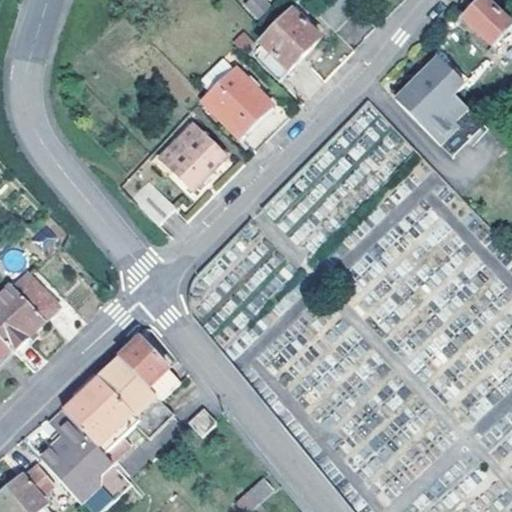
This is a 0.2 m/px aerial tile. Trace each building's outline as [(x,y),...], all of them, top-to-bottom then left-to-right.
[(266,0),(247,0),(243,5),(257,19),(272,5),(266,0)] [(350,0),(326,0),(315,11),(339,34),(360,9),(350,0)] [(511,29),(511,25),(487,0),(486,0),(467,20),(494,47),(511,29)] [(270,35),(263,43),(273,53),(263,63),(281,81),(323,40),(295,10),(270,35)] [(468,86),(442,59),(426,75),(431,79),(422,88),(418,83),(399,102),(444,147),(463,128),(459,124),(471,112),(457,97),(468,86)] [(207,98),(203,102),(242,140),(275,108),(236,69),(207,98)] [(426,75),(418,83),(422,88),(431,79),(426,75)] [(463,128),(444,147),(456,160),(488,128),(471,112),(459,124),(463,128)] [(161,156),(173,169),(206,138),(194,125),(161,156)] [(228,159),(206,138),(173,169),(196,191),(228,159)] [(150,183),(133,199),(161,226),(177,209),(150,183)] [(14,286),(0,299),(0,335),(14,350),(17,353),(63,309),(46,292),(30,277),(17,289),(14,286)] [(0,362),(14,350),(0,335),(0,362)] [(166,400),(183,384),(143,341),(132,351),(122,360),(161,404),(165,401),(166,400)] [(101,380),(142,424),(154,412),(161,404),(122,360),(109,371),(100,379),(101,380)] [(107,457),(126,439),(139,427),(142,424),(101,380),(89,392),(67,413),(107,457)] [(161,404),(154,412),(167,427),(179,416),(166,400),(165,401),(161,404)] [(139,427),(151,441),(167,427),(154,412),(142,424),(139,427)] [(44,461),(72,491),(85,506),(101,491),(103,478),(116,467),(107,457),(67,413),(53,425),(61,434),(67,440),(60,446),(44,461)] [(203,439),(217,427),(205,413),(191,425),(203,439)] [(55,441),(60,446),(67,440),(61,434),(55,441)] [(135,448),(126,439),(107,457),(116,467),(135,448)] [(0,496),(0,508),(3,511),(44,511),(65,497),(39,465),(27,475),(0,496)] [(263,482),(238,505),(244,511),(257,511),(275,496),(263,482)]
